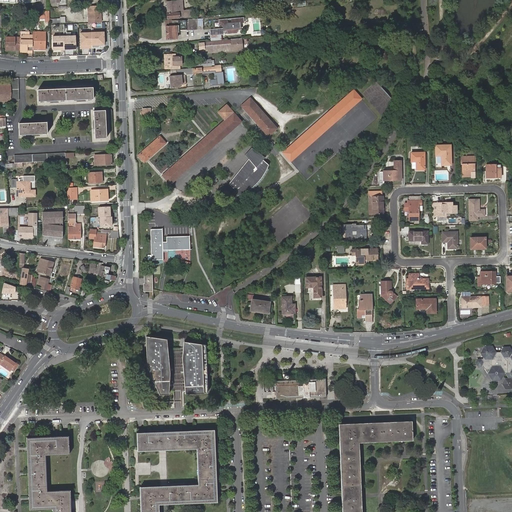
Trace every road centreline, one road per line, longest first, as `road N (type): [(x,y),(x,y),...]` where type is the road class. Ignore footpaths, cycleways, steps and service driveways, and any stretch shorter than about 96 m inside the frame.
road 1 (residential): [(449,261),(503,253),(501,194),(492,187),(395,193),(395,254),(402,262)]
road 2 (residential): [(32,418),(234,411)]
road 3 (tertiary): [(120,64),(128,260)]
road 4 (residential): [(460,511),(452,407),(379,400)]
road 5 (secondary): [(338,339),(166,311)]
road 6 (residential): [(234,411),(379,400)]
road 7 (residential): [(0,243),(128,260)]
road 8 (residential): [(0,64),(120,64)]
